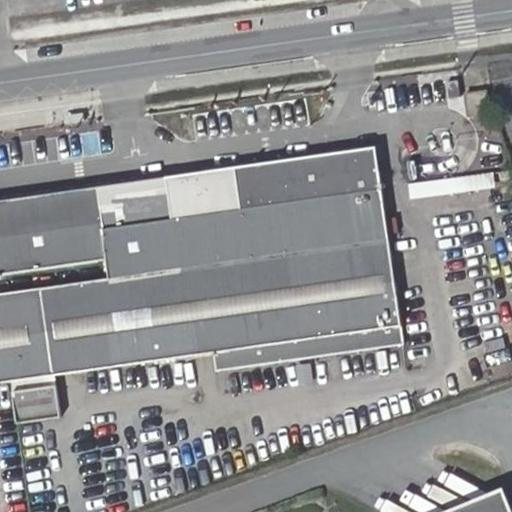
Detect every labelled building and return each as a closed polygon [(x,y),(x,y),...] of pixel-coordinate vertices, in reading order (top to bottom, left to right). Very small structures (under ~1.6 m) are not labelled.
[(466,96),(470,116),(488,112),(486,93),(466,96)] [(169,176),(168,176),(0,201),(0,275),(107,260),(109,279),(0,295),(0,384),(214,354),(216,372),(403,345),(376,148),(236,167),(242,210),(230,212),(175,219),(169,176)] [(236,167),(168,176),(169,176),(175,219),(230,212),(242,210),(236,167)] [(13,393),(17,424),(61,418),(56,387),(13,393)] [(511,511),(511,510),(501,484),(434,511),(511,511)]
